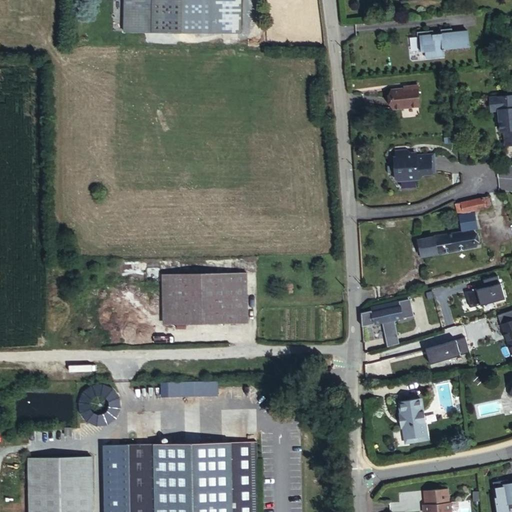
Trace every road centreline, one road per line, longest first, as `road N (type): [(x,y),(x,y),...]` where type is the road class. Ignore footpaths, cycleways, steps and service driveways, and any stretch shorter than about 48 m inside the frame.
road 1 (unclassified): [(326,0),(354,365)]
road 2 (unclassified): [(0,356),(311,346),(334,349),(354,365)]
road 3 (unknown): [(109,511),(105,428),(58,355)]
road 4 (residential): [(511,448),(359,478)]
